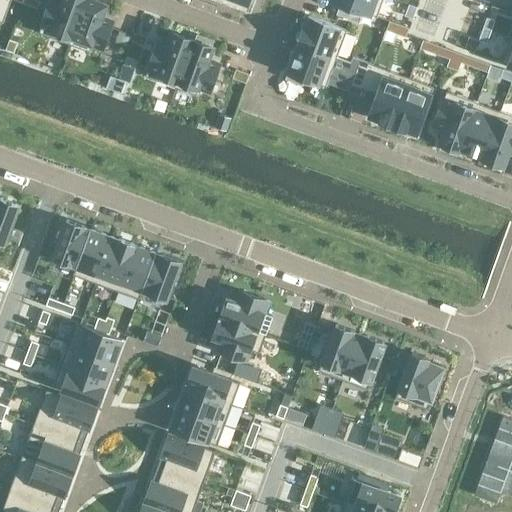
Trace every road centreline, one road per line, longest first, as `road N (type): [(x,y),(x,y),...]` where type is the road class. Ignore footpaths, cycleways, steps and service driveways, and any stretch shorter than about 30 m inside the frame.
road 1 (tertiary): [(0,157),(487,336)]
road 2 (residential): [(146,0),(268,45),(253,80),(257,103),(272,116),(511,201)]
road 3 (residential): [(487,336),(426,511)]
